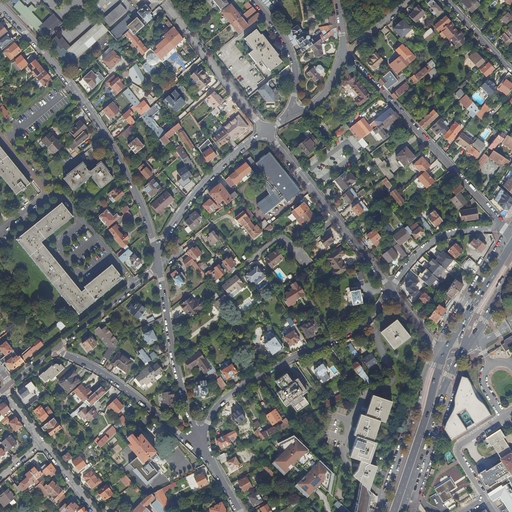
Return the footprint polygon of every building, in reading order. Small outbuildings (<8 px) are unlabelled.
[(19,12),(25,7),(19,1),(19,0),(15,4),(14,6),(19,12)] [(212,0),(221,10),(229,4),(226,1),(225,2),(223,0),(212,0)] [(438,16),(443,12),(431,0),(429,0),(426,3),(431,8),(429,10),(434,15),(436,13),(438,16)] [(462,0),(461,1),(472,12),(479,5),(474,0),(462,0)] [(253,8),(248,2),(244,6),(249,11),(253,8)] [(229,4),(221,10),(222,13),(230,6),(229,4)] [(31,13),(35,9),(31,5),(27,9),(25,7),(19,12),(46,40),(48,38),(48,37),(49,36),(62,23),(54,15),(43,25),(37,19),(31,13)] [(103,20),(110,27),(127,11),(121,5),(103,20)] [(426,14),(418,5),(411,12),(412,13),(409,16),(415,23),(426,14)] [(147,24),(153,18),(149,13),(150,12),(145,6),(138,13),(140,15),(133,21),(128,16),(110,33),(117,41),(124,35),(142,55),(147,51),(134,35),(143,26),(141,24),(144,21),(147,24)] [(229,22),(231,25),(240,17),(231,6),(230,6),(222,13),(224,16),(223,18),(227,23),(229,22)] [(152,14),(154,17),(162,10),(161,9),(161,10),(159,8),(152,14)] [(258,14),(253,8),(249,11),(252,15),(243,21),(245,24),(258,14)] [(240,17),(231,25),(239,35),(261,17),(258,14),(245,24),(243,21),(252,15),(249,11),(240,17)] [(506,14),(504,15),(505,15),(501,19),(506,24),(508,22),(509,24),(511,21),(511,20),(511,19),(511,18),(511,17),(507,13),(506,14)] [(323,34),(320,36),(322,38),(324,41),(334,34),(334,38),(337,37),(335,15),(333,15),(330,15),(329,17),(329,21),(330,29),(324,32),(324,31),(322,33),(323,34)] [(441,30),(450,23),(446,17),(434,26),(436,29),(432,32),(435,35),(441,30)] [(411,29),(404,21),(401,23),(400,23),(396,27),(397,27),(393,30),(396,32),(399,32),(401,34),(403,37),(411,29)] [(100,22),(66,51),(66,52),(68,54),(62,58),(69,67),(75,61),(75,60),(108,31),(108,32),(109,31),(100,22)] [(453,26),(450,22),(450,23),(441,30),(449,40),(457,33),(452,27),(453,26)] [(152,54),(151,54),(149,55),(148,56),(147,58),(147,60),(147,61),(147,62),(142,67),(148,73),(154,67),(154,66),(155,65),(157,64),(158,63),(158,61),(160,61),(183,40),(173,27),(163,37),(165,39),(156,48),(158,50),(153,54),(152,54)] [(295,37),(294,37),(298,44),(301,49),(300,50),(302,53),(304,51),(310,47),(314,52),(315,58),(326,57),(325,52),(322,53),(322,49),(320,46),(322,44),(320,39),(322,38),(320,36),(317,38),(314,39),(315,41),(313,42),(312,40),(309,41),(309,42),(310,43),(309,44),(307,41),(308,41),(309,40),(309,38),(309,37),(307,37),(302,39),(299,35),(300,34),(300,33),(296,28),(295,28),(294,27),(293,27),(291,28),(291,30),(291,31),(295,37)] [(511,28),(510,27),(501,36),(504,39),(503,41),(508,45),(511,42),(511,41),(511,28)] [(435,35),(432,32),(430,29),(419,38),(424,44),(435,35)] [(261,36),(256,30),(245,39),(254,51),(249,54),(257,64),(261,60),(270,71),(282,62),(278,57),(279,56),(262,35),(261,36)] [(457,49),(466,42),(463,37),(458,32),(457,33),(449,40),(450,42),(457,49)] [(7,33),(0,39),(0,47),(2,50),(13,41),(7,33)] [(46,40),(62,58),(68,54),(66,52),(66,51),(63,48),(61,50),(49,36),(48,37),(48,38),(46,40)] [(11,60),(21,51),(15,44),(9,49),(8,48),(2,54),(4,57),(6,55),(11,60)] [(393,70),(397,74),(413,61),(410,57),(411,56),(411,54),(409,51),(406,50),(403,47),(397,51),(397,54),(400,57),(396,61),(395,60),(393,62),(394,62),(390,66),(393,70)] [(478,67),(487,59),(479,49),(470,58),(478,67)] [(121,60),(113,51),(102,61),(110,70),(121,60)] [(384,62),(375,53),(371,57),(373,58),(370,60),(371,61),(368,64),(374,71),(379,67),(380,68),(383,65),(382,64),(384,62)] [(27,65),(28,66),(35,61),(31,56),(24,61),(21,57),(15,62),(17,65),(16,65),(18,67),(19,66),(20,67),(19,68),(20,70),(21,69),(22,70),(27,65)] [(35,61),(28,66),(28,67),(37,77),(44,71),(38,65),(40,64),(36,60),(35,61)] [(427,65),(428,66),(432,70),(436,66),(432,61),(427,65)] [(129,75),(137,85),(145,81),(136,64),(135,62),(128,69),(129,70),(129,72),(127,69),(121,74),(127,82),(130,80),(127,77),(129,75)] [(486,77),(494,70),(488,64),(481,71),(486,77)] [(285,76),(291,76),(291,72),(289,66),(281,72),(283,74),(285,76)] [(315,82),(319,78),(317,75),(319,74),(320,75),(323,72),(323,70),(320,66),(318,66),(315,68),(315,71),(314,72),(312,70),(307,74),(315,82)] [(415,82),(416,83),(428,73),(430,71),(432,70),(428,66),(415,77),(414,75),(411,78),(415,82)] [(79,69),(73,74),(76,78),(81,73),(79,69)] [(45,70),(44,71),(37,77),(45,88),(53,82),(47,74),(48,74),(45,70)] [(191,98),(195,102),(202,96),(199,92),(209,83),(205,79),(204,78),(204,77),(204,76),(204,75),(203,75),(203,74),(202,74),(199,70),(190,77),(196,84),(194,86),(198,92),(191,98)] [(346,70),(345,78),(350,78),(350,76),(354,77),(354,75),(350,75),(351,71),(346,70)] [(396,79),(399,76),(397,74),(393,70),(392,71),(390,72),(396,79)] [(97,77),(101,82),(104,79),(98,72),(95,75),(91,71),(82,79),(92,89),(97,85),(93,81),(97,77)] [(379,81),(387,90),(398,82),(396,79),(390,72),(379,81)] [(117,95),(125,88),(122,85),(124,83),(122,82),(123,81),(119,77),(117,79),(114,76),(106,83),(117,95)] [(345,78),(345,81),(344,84),(346,84),(350,85),(361,99),(355,103),(359,107),(370,97),(356,80),(354,78),(354,77),(350,76),(350,78),(345,78)] [(511,88),(511,85),(504,79),(503,81),(497,88),(507,96),(511,88)] [(491,82),(488,80),(481,87),(491,97),(497,88),(494,86),(495,85),(491,82)] [(275,86),(270,81),(258,91),(267,102),(275,102),(276,102),(277,101),(278,100),(278,96),(278,95),(277,93),(277,92),(276,91),(274,90),(272,88),(275,86)] [(405,83),(391,95),(396,100),(410,88),(405,83)] [(139,114),(141,116),(150,109),(144,101),(140,104),(128,89),(123,93),(133,106),(137,112),(139,114)] [(466,95),(461,89),(455,95),(460,101),(466,95)] [(165,99),(168,104),(171,107),(172,107),(172,108),(172,109),(173,110),(174,110),(176,110),(177,110),(178,109),(179,108),(179,106),(180,106),(181,105),(182,106),(184,103),(183,102),(182,103),(181,102),(181,101),(182,101),(179,97),(178,97),(177,98),(177,97),(178,96),(174,91),(170,94),(174,98),(174,101),(172,101),(168,96),(165,99)] [(214,92),(206,99),(215,109),(217,108),(223,102),(220,98),(219,99),(214,92)] [(473,103),(470,99),(466,95),(460,101),(459,101),(467,109),(473,103)] [(111,102),(103,110),(110,118),(119,111),(111,102)] [(474,119),(476,116),(480,110),(473,103),(467,109),(470,112),(469,114),(474,119)] [(141,117),(159,140),(163,136),(158,131),(160,129),(154,120),(153,119),(152,117),(158,111),(157,110),(159,108),(156,104),(150,109),(141,116),(141,117)] [(476,116),(482,120),(491,108),(485,104),(480,110),(476,116)] [(373,130),(394,113),(387,105),(384,108),(387,111),(369,125),(373,130)] [(12,117),(3,106),(0,108),(0,111),(7,120),(12,117)] [(131,126),(141,117),(141,116),(139,114),(132,120),(130,117),(137,112),(133,106),(133,107),(122,116),(131,126)] [(215,109),(211,113),(214,117),(220,111),(217,108),(215,109)] [(434,111),(419,125),(423,130),(439,116),(434,111)] [(392,123),(399,117),(395,112),(394,113),(373,130),(376,134),(378,133),(384,140),(388,137),(383,131),(387,127),(386,126),(391,122),(392,123)] [(231,138),(233,140),(239,135),(240,135),(240,134),(247,128),(238,117),(224,128),(225,129),(231,138)] [(359,142),(373,130),(369,125),(363,118),(349,130),(359,142)] [(441,119),(431,129),(437,136),(441,132),(444,129),(446,127),(448,125),(445,121),(444,122),(441,119)] [(76,139),(83,132),(87,128),(81,121),(77,124),(78,125),(75,128),(70,133),(76,139)] [(455,122),(450,128),(451,129),(444,137),(450,142),(457,134),(462,128),(455,122)] [(179,157),(189,171),(194,167),(190,161),(189,161),(179,146),(177,148),(173,143),(176,141),(173,137),(170,140),(169,138),(180,128),(177,124),(164,135),(169,142),(179,157)] [(337,139),(349,130),(345,125),(333,135),(337,139)] [(491,145),(500,134),(488,125),(485,128),(494,135),(488,143),(491,145)] [(128,128),(122,134),(126,139),(132,133),(128,128)] [(212,140),(219,149),(223,145),(222,144),(225,142),(225,143),(228,140),(231,138),(225,129),(214,138),(212,140)] [(194,157),(198,154),(182,131),(179,134),(194,157)] [(74,158),(78,154),(74,149),(89,138),(83,132),(76,139),(72,143),(66,149),(74,158)] [(41,141),(54,155),(63,147),(50,133),(41,141)] [(506,136),(501,133),(500,134),(491,145),(489,148),(491,150),(493,151),(500,142),(501,143),(506,136)] [(455,142),(457,144),(459,146),(460,145),(461,144),(463,146),(463,147),(468,151),(471,147),(474,143),(462,134),(455,142)] [(164,147),(167,144),(169,142),(164,135),(163,136),(159,140),(164,147)] [(318,143),(312,136),(304,143),(303,142),(302,142),(301,143),(300,143),(300,145),(301,146),(300,146),(307,155),(316,148),(314,146),(318,143)] [(511,138),(507,136),(502,144),(511,150),(511,138)] [(472,147),(471,147),(468,151),(476,158),(485,146),(482,143),(483,141),(479,138),(472,147)] [(143,147),(136,139),(128,146),(135,154),(143,147)] [(199,148),(206,141),(205,140),(197,146),(199,148)] [(207,162),(218,155),(208,140),(206,141),(199,148),(202,154),(207,162)] [(167,144),(177,159),(179,157),(169,142),(167,144)] [(0,174),(17,195),(22,191),(24,192),(27,189),(26,188),(30,184),(25,177),(13,163),(2,149),(0,146),(0,174)] [(409,164),(411,163),(415,159),(409,152),(409,151),(406,148),(396,157),(400,162),(401,161),(407,166),(409,164)] [(504,167),(505,168),(510,162),(494,151),(489,158),(500,164),(500,163),(504,166),(504,167)] [(289,203),(289,202),(301,192),(270,154),(270,153),(256,164),(287,202),(286,203),(287,203),(288,202),(289,203)] [(411,163),(422,175),(425,172),(431,167),(420,154),(415,159),(411,163)] [(484,154),(475,166),(479,170),(488,157),(486,156),(484,154)] [(377,157),(372,161),(377,167),(382,163),(377,157)] [(389,166),(384,161),(382,163),(377,167),(378,168),(380,170),(385,177),(386,178),(389,182),(395,177),(387,168),(389,166)] [(113,179),(101,164),(89,173),(83,165),(64,179),(73,190),(91,176),(102,188),(113,179)] [(234,171),(236,172),(238,175),(242,180),(244,183),(248,179),(245,176),(252,171),(246,164),(240,169),(238,167),(234,171)] [(139,189),(140,191),(144,188),(153,180),(158,175),(157,173),(153,177),(143,165),(138,169),(141,172),(147,180),(145,182),(145,184),(139,189)] [(254,174),(252,171),(245,176),(248,179),(254,174)] [(229,178),(225,181),(231,188),(235,185),(242,180),(238,175),(236,172),(229,177),(229,178)] [(418,179),(427,189),(428,188),(428,189),(436,183),(432,178),(431,179),(428,177),(429,176),(425,172),(422,175),(420,177),(418,179)] [(346,176),(352,184),(356,181),(350,173),(346,176)] [(346,176),(344,174),(333,182),(342,193),(352,184),(346,176)] [(176,187),(181,193),(185,190),(184,188),(192,181),(186,175),(179,183),(179,184),(176,187)] [(394,191),(395,190),(392,187),(389,182),(386,178),(385,179),(382,181),(388,190),(391,187),(394,191)] [(153,180),(144,188),(151,197),(160,189),(153,180)] [(460,192),(464,189),(459,183),(452,189),(453,191),(456,195),(460,192)] [(214,189),(209,194),(217,204),(222,200),(227,205),(238,196),(235,192),(229,196),(220,184),(214,189)] [(32,186),(27,189),(32,197),(37,194),(32,186)] [(363,188),(358,193),(361,197),(366,192),(363,188)] [(113,203),(123,194),(120,190),(118,192),(115,189),(108,196),(110,199),(109,199),(113,203)] [(351,190),(342,196),(348,204),(349,204),(354,200),(353,199),(356,196),(354,192),(353,193),(351,190)] [(393,213),(405,203),(399,196),(395,190),(394,191),(390,193),(399,205),(394,209),(393,207),(390,209),(392,211),(391,212),(392,214),(393,213)] [(497,203),(495,207),(501,214),(504,210),(503,209),(509,210),(511,204),(511,199),(504,191),(502,194),(503,195),(497,203)] [(152,206),(158,213),(163,210),(173,200),(166,192),(152,206)] [(451,199),(460,209),(468,203),(460,192),(456,195),(451,199)] [(280,202),(281,202),(273,193),(258,206),(257,205),(257,206),(265,215),(265,214),(280,202)] [(24,195),(19,199),(25,205),(30,201),(24,195)] [(217,207),(210,200),(207,203),(207,204),(204,207),(210,214),(217,207)] [(301,204),(299,202),(292,207),(294,210),(291,212),(297,219),(309,210),(306,206),(304,207),(302,204),(301,204)] [(365,214),(368,211),(361,202),(358,204),(353,208),(352,209),(358,217),(364,212),(365,214)] [(123,279),(116,271),(111,265),(106,270),(104,271),(92,281),(84,288),(85,289),(83,291),(81,292),(73,282),(67,275),(60,266),(48,252),(41,243),(51,235),(72,217),(62,204),(54,210),(42,219),(40,221),(28,231),(16,240),(40,270),(60,294),(70,306),(71,305),(79,315),(88,308),(123,279)] [(130,209),(131,208),(128,205),(113,218),(107,211),(99,217),(105,224),(97,231),(100,235),(101,233),(117,220),(120,217),(128,211),(130,209)] [(478,219),(476,209),(460,211),(462,221),(478,219)] [(315,218),(309,210),(297,219),(297,220),(300,224),(303,221),(307,225),(315,218)] [(435,227),(442,220),(434,210),(426,217),(435,227)] [(131,215),(128,211),(120,217),(123,220),(124,222),(131,215)] [(198,221),(201,218),(196,212),(189,217),(190,219),(185,223),(192,231),(200,225),(198,221)] [(240,222),(244,226),(247,224),(250,221),(243,212),(235,218),(239,223),(240,222)] [(423,218),(419,221),(427,231),(431,228),(423,218)] [(247,224),(244,226),(254,239),(262,232),(257,225),(254,227),(250,221),(247,224)] [(261,225),(265,230),(266,229),(270,226),(266,221),(261,225)] [(408,228),(406,230),(410,235),(412,234),(416,239),(424,233),(420,228),(416,224),(409,229),(408,228)] [(128,249),(129,248),(126,245),(128,243),(126,240),(128,238),(126,235),(123,237),(117,229),(118,228),(116,225),(109,230),(126,251),(128,249)] [(406,230),(404,228),(392,237),(395,241),(399,246),(406,242),(405,241),(411,236),(410,235),(406,230)] [(381,238),(374,230),(367,236),(373,244),(381,238)] [(212,245),(219,240),(213,232),(209,235),(210,236),(207,239),(212,245)] [(332,240),(329,235),(326,238),(324,236),(319,239),(321,241),(318,243),(319,244),(318,245),(323,250),(333,243),(332,240)] [(480,253),(487,246),(478,238),(476,242),(474,240),(468,245),(473,249),(474,248),(480,253)] [(392,244),(402,257),(400,259),(402,261),(408,257),(399,246),(395,241),(392,244)] [(457,258),(463,252),(455,243),(449,250),(450,250),(448,252),(452,256),(453,254),(454,255),(453,256),(455,258),(456,257),(457,258)] [(242,265),(245,262),(230,244),(228,246),(242,265)] [(183,251),(185,254),(187,256),(189,257),(193,261),(202,254),(196,248),(193,250),(189,246),(183,251)] [(118,258),(123,263),(126,260),(131,266),(133,265),(134,264),(136,266),(135,268),(137,269),(142,265),(140,263),(141,262),(134,255),(133,256),(130,253),(131,252),(128,249),(126,251),(124,253),(118,258)] [(339,259),(344,254),(340,249),(327,259),(335,270),(331,273),(335,278),(346,269),(339,259)] [(388,264),(397,257),(391,249),(388,252),(386,250),(384,252),(385,254),(382,257),(388,264)] [(283,258),(277,250),(265,260),(271,268),(283,258)] [(438,258),(435,261),(444,269),(445,270),(447,267),(448,268),(450,268),(452,266),(452,264),(450,263),(453,260),(444,252),(441,255),(440,254),(437,257),(438,258)] [(317,255),(311,259),(314,264),(320,260),(317,255)] [(193,261),(189,257),(183,262),(188,268),(191,264),(194,262),(193,261)] [(229,275),(232,272),(230,269),(236,265),(231,258),(227,261),(226,260),(222,263),(223,264),(221,265),(229,275)] [(436,277),(444,269),(435,261),(433,259),(430,263),(433,266),(428,270),(436,277)] [(475,264),(469,259),(461,267),(463,269),(467,273),(475,264)] [(194,262),(191,264),(195,269),(197,271),(200,269),(199,268),(197,266),(195,264),(194,262)] [(205,275),(210,280),(213,283),(218,279),(225,274),(218,266),(211,271),(208,272),(205,274),(205,275)] [(263,274),(257,266),(244,276),(251,284),(255,281),(260,277),(263,274)] [(428,286),(436,278),(436,277),(428,270),(426,269),(422,274),(421,273),(417,276),(428,286)] [(185,284),(185,283),(183,281),(184,281),(185,280),(185,278),(182,273),(179,275),(176,271),(170,275),(179,288),(185,284)] [(244,286),(236,276),(222,288),(228,295),(236,289),(237,291),(244,286)] [(408,282),(406,285),(406,290),(409,292),(409,293),(413,297),(413,296),(414,297),(419,291),(414,287),(419,282),(413,277),(412,278),(412,277),(408,282)] [(445,294),(453,299),(463,285),(455,280),(445,294)] [(300,296),(304,293),(297,282),(290,285),(293,289),(290,290),(289,293),(288,293),(285,294),(286,297),(285,302),(287,306),(291,304),(292,306),(295,304),(296,300),(301,297),(300,296)] [(358,290),(357,288),(351,289),(351,292),(350,292),(352,305),(363,303),(360,290),(358,290)] [(236,289),(228,295),(231,299),(238,293),(237,291),(236,289)] [(428,307),(433,302),(424,293),(419,298),(428,307)] [(208,300),(212,305),(221,298),(218,294),(217,295),(216,294),(208,300)] [(453,299),(445,294),(438,304),(446,309),(453,299)] [(212,305),(218,311),(226,304),(225,302),(227,300),(228,302),(229,301),(224,296),(221,298),(212,305)] [(194,303),(190,298),(180,306),(185,312),(186,311),(190,317),(203,307),(200,303),(199,304),(197,301),(194,303)] [(140,316),(145,310),(137,304),(135,302),(134,304),(133,303),(127,310),(130,312),(138,319),(139,318),(141,320),(143,318),(140,316)] [(446,309),(438,304),(428,318),(436,324),(446,309)] [(243,316),(233,305),(231,307),(241,318),(243,316)] [(423,319),(424,322),(432,312),(427,308),(424,312),(426,314),(423,319)] [(300,327),(308,338),(312,336),(310,334),(312,332),(319,328),(314,319),(300,327)] [(61,330),(65,326),(60,321),(56,325),(61,330)] [(395,350),(411,338),(410,337),(410,338),(396,322),(397,321),(381,333),(391,346),(395,350)] [(188,327),(191,335),(206,331),(203,322),(188,327)] [(101,329),(115,348),(118,343),(106,327),(105,328),(104,326),(101,329)] [(101,329),(100,328),(95,331),(100,337),(109,348),(113,351),(115,348),(101,329)] [(301,342),(305,340),(297,328),(284,337),(291,346),(300,340),(301,342)] [(157,340),(152,330),(143,335),(145,338),(144,339),(145,341),(146,341),(148,344),(157,340)] [(273,355),(283,348),(275,337),(271,331),(262,338),(265,344),(273,355)] [(505,343),(503,345),(506,351),(511,347),(511,336),(504,341),(505,343)] [(88,352),(97,345),(91,337),(82,345),(88,352)] [(20,357),(23,361),(36,349),(38,348),(39,349),(43,345),(38,340),(31,347),(27,350),(22,355),(20,357)] [(359,352),(365,349),(361,340),(354,344),(359,352)] [(0,361),(1,363),(3,366),(6,363),(10,369),(14,370),(24,362),(23,361),(20,357),(22,355),(21,353),(17,356),(6,342),(0,347),(0,349),(5,356),(0,360),(0,361)] [(27,350),(31,347),(26,342),(22,345),(27,350)] [(351,344),(346,347),(351,354),(355,351),(351,344)] [(104,357),(108,360),(113,351),(109,348),(107,352),(104,357)] [(140,355),(138,356),(145,364),(151,361),(142,350),(138,352),(140,355)] [(129,361),(130,360),(119,352),(110,364),(115,367),(116,366),(117,365),(118,366),(118,367),(126,373),(132,364),(129,361)] [(207,374),(209,377),(210,376),(216,372),(212,365),(209,367),(199,353),(185,363),(190,370),(199,364),(206,375),(207,374)] [(377,362),(371,354),(363,360),(368,368),(377,362)] [(335,355),(332,357),(337,363),(340,361),(338,358),(337,358),(335,355)] [(372,383),(357,362),(352,366),(357,373),(363,378),(369,387),(373,385),(372,383)] [(154,378),(163,371),(157,363),(151,368),(149,366),(142,371),(143,372),(135,378),(141,386),(144,383),(146,386),(154,379),(154,378)] [(46,390),(58,379),(55,376),(64,368),(61,365),(59,366),(58,366),(57,365),(57,364),(56,364),(52,367),(51,366),(48,369),(48,370),(44,373),(43,373),(44,375),(38,380),(39,380),(38,381),(46,390)] [(238,373),(232,364),(221,371),(227,380),(238,373)] [(328,371),(323,364),(314,370),(321,378),(327,374),(326,372),(328,371)] [(73,370),(58,384),(67,394),(80,381),(75,375),(77,374),(73,370)] [(225,386),(226,385),(216,372),(210,376),(215,382),(216,381),(222,390),(226,387),(225,386)] [(297,412),(307,404),(301,396),(307,392),(306,391),(308,389),(302,380),(299,381),(298,379),(292,383),(286,375),(276,382),(282,390),(277,394),(286,407),(291,403),(297,412)] [(206,388),(206,382),(196,383),(197,397),(205,396),(205,394),(207,392),(207,390),(205,389),(206,388)] [(86,391),(81,384),(73,391),(83,402),(85,402),(93,393),(90,390),(88,392),(86,391)] [(32,391),(28,385),(18,392),(23,398),(32,391)] [(105,391),(101,387),(93,393),(85,402),(89,406),(105,391)] [(173,397),(172,392),(162,393),(164,408),(174,407),(174,402),(172,402),(172,398),(173,397)] [(328,400),(323,402),(327,408),(336,403),(346,398),(344,394),(329,401),(328,400)] [(360,482),(365,487),(374,473),(376,466),(369,464),(369,463),(375,443),(376,443),(377,443),(373,442),(373,441),(372,441),(379,421),(380,421),(381,421),(385,423),(385,422),(384,422),(391,402),(392,402),(373,395),(366,416),(361,415),(354,435),(357,436),(350,457),(360,460),(357,470),(353,476),(360,482)] [(29,408),(36,403),(33,399),(26,404),(29,408)] [(123,406),(116,399),(109,405),(116,413),(123,406)] [(8,408),(4,402),(0,405),(0,412),(2,416),(10,410),(8,408)] [(86,406),(83,403),(73,412),(76,415),(77,414),(81,418),(84,416),(87,420),(96,412),(92,408),(88,412),(84,408),(86,406)] [(477,406),(483,415),(485,414),(479,404),(477,406)] [(49,417),(40,406),(34,411),(42,422),(49,417)] [(483,415),(477,406),(465,414),(471,423),(483,415)] [(275,410),(266,416),(273,425),(282,419),(275,410)] [(123,425),(128,421),(123,415),(118,420),(123,425)] [(10,421),(7,417),(1,422),(4,425),(10,421)] [(22,426),(16,418),(9,423),(15,432),(22,426)] [(54,418),(42,427),(43,428),(44,430),(46,431),(47,430),(51,436),(61,428),(54,418)] [(291,426),(285,418),(283,419),(284,420),(283,421),(285,423),(280,426),(283,429),(291,426)] [(257,428),(255,425),(252,428),(261,440),(265,438),(261,433),(260,432),(257,428)] [(97,438),(94,441),(100,448),(117,432),(114,429),(113,427),(110,430),(111,431),(104,437),(103,435),(101,437),(102,439),(100,441),(97,438)] [(274,434),(278,432),(274,427),(261,433),(265,438),(270,436),(274,434)] [(511,511),(511,434),(506,438),(501,430),(499,432),(497,430),(494,432),(495,434),(487,439),(492,447),(494,446),(496,448),(490,452),(493,455),(498,452),(503,460),(504,462),(488,472),(487,470),(482,474),(483,476),(481,478),(487,486),(489,485),(491,488),(499,483),(498,481),(511,473),(511,474),(511,482),(503,488),(502,486),(488,495),(492,501),(501,495),(511,511)] [(239,438),(235,431),(217,440),(222,449),(232,444),(231,442),(239,438)] [(138,456),(143,461),(149,456),(154,462),(155,463),(157,463),(158,462),(159,461),(159,460),(159,459),(159,457),(155,452),(150,446),(151,446),(146,440),(145,440),(141,434),(135,439),(131,434),(127,438),(131,443),(129,445),(134,451),(133,451),(138,456)] [(10,436),(2,443),(8,450),(16,443),(10,436)] [(319,484),(330,494),(334,474),(294,436),(278,444),(286,451),(283,455),(282,454),(272,464),(284,475),(294,465),(293,464),(296,461),(309,474),(306,477),(305,476),(295,486),(307,498),(317,488),(316,487),(319,484)] [(62,458),(65,462),(72,457),(68,453),(62,458)] [(114,465),(106,455),(103,458),(111,467),(114,465)] [(72,462),(81,474),(88,468),(79,456),(72,462)] [(119,468),(125,475),(132,469),(119,456),(113,461),(119,468)] [(228,456),(227,457),(225,458),(232,471),(241,466),(236,457),(231,460),(228,456)] [(55,469),(51,464),(43,471),(47,476),(55,469)] [(265,465),(262,467),(263,469),(264,469),(272,477),(276,475),(265,465)] [(34,468),(30,471),(38,481),(39,480),(38,478),(42,474),(40,471),(38,473),(34,468)] [(55,469),(47,476),(50,479),(57,472),(55,469)] [(38,485),(40,483),(38,481),(30,471),(25,475),(28,478),(17,487),(21,491),(21,492),(34,481),(38,485)] [(90,485),(93,488),(98,484),(96,481),(98,480),(91,471),(83,477),(90,486),(90,485)] [(200,488),(208,484),(203,473),(194,477),(200,488)] [(134,484),(146,497),(149,495),(147,493),(146,494),(140,487),(139,485),(141,483),(133,475),(129,478),(132,481),(134,484)] [(240,479),(238,480),(239,482),(238,482),(244,492),(252,488),(246,477),(240,481),(240,479)] [(49,493),(57,485),(52,481),(49,484),(45,480),(37,488),(40,492),(45,497),(49,493)] [(456,488),(451,480),(435,489),(444,503),(453,498),(450,492),(456,488)] [(161,489),(168,486),(165,481),(155,486),(156,488),(153,490),(154,493),(161,489)] [(375,500),(375,497),(365,487),(360,482),(354,511),(367,511),(368,509),(369,502),(374,502),(375,500)] [(17,487),(15,484),(11,487),(16,494),(21,491),(17,487)] [(105,499),(113,493),(111,491),(112,490),(111,489),(111,488),(111,487),(109,484),(108,484),(107,485),(106,485),(98,491),(99,492),(99,494),(100,496),(102,496),(105,499)] [(64,493),(57,485),(49,493),(57,501),(57,500),(60,503),(65,497),(63,494),(64,493)] [(0,496),(0,502),(4,507),(15,497),(8,489),(0,496)] [(154,493),(152,494),(155,497),(157,500),(163,506),(168,504),(161,489),(154,493)] [(256,489),(246,494),(248,497),(257,492),(256,489)] [(257,492),(248,497),(254,507),(263,502),(257,492)] [(150,511),(148,509),(148,508),(146,506),(155,497),(152,494),(149,495),(146,497),(131,511),(150,511)] [(431,497),(436,507),(441,504),(436,494),(431,497)] [(195,500),(192,495),(184,500),(188,504),(195,500)] [(157,511),(165,511),(167,511),(165,509),(163,506),(157,500),(151,504),(157,511)] [(334,505),(340,511),(344,511),(347,510),(338,501),(334,505)] [(73,511),(79,507),(75,503),(73,505),(71,503),(66,509),(69,511),(73,511)] [(226,511),(221,503),(210,509),(211,511),(226,511)]
